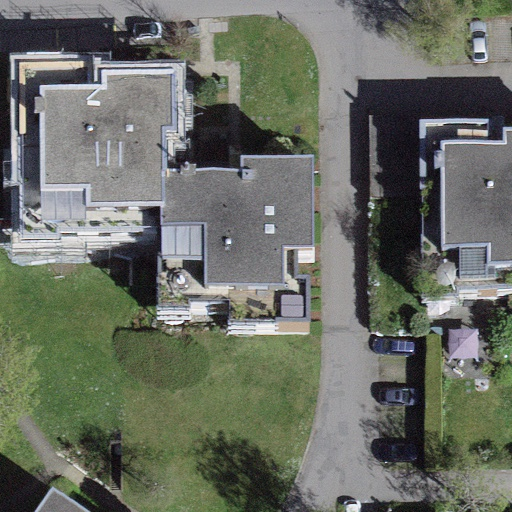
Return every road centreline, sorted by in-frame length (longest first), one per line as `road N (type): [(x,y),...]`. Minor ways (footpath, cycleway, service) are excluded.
road 1 (residential): [(331,484),(350,345),(350,0)]
road 2 (residential): [(511,490),(331,484)]
